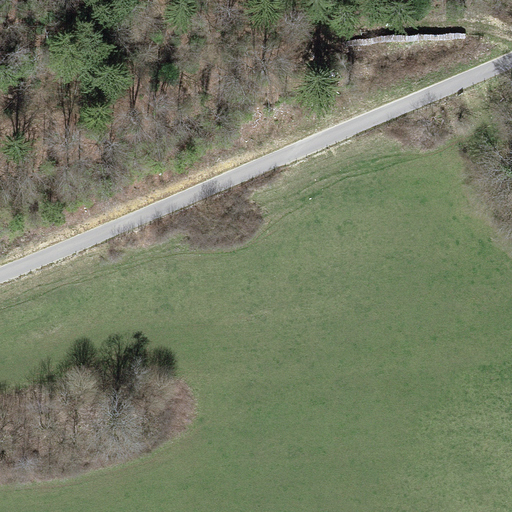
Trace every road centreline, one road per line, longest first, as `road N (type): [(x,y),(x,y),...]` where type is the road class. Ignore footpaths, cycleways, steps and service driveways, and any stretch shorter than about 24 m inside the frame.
road 1 (unclassified): [(0,274),(511,58)]
road 2 (track): [(511,30),(423,26),(340,37),(20,135)]
